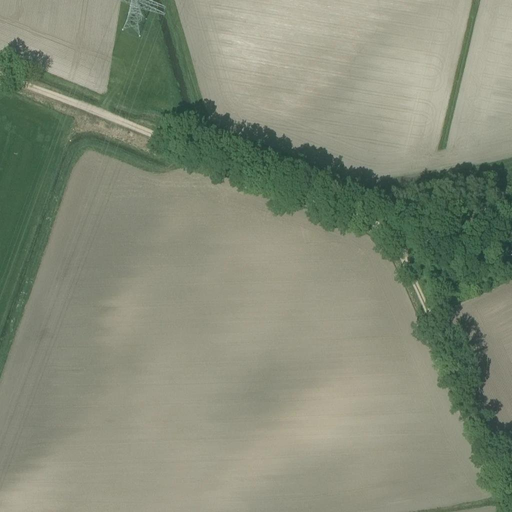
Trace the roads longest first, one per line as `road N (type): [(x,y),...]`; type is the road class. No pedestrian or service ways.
road 1 (track): [(390,232),(511,501)]
road 2 (track): [(0,76),(214,160)]
road 3 (track): [(214,160),(390,232)]
road 4 (track): [(214,160),(224,135),(201,111),(168,0)]
road 5 (track): [(390,232),(467,256),(511,254)]
